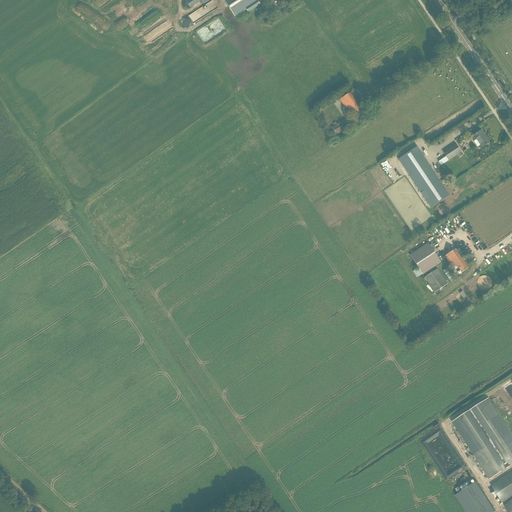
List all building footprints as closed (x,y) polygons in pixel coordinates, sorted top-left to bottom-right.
[(184,0),(190,8),(201,0),(203,4),(205,3),(204,2),(207,0),(184,0)] [(224,0),(236,17),(247,9),(248,12),(260,5),(257,0),(224,0)] [(184,28),(202,17),(200,13),(202,12),(199,7),(198,8),(198,9),(179,19),(184,28)] [(350,93),(346,95),(339,100),(347,113),(350,111),(352,114),(354,113),(356,116),(363,112),(350,93)] [(349,126),(344,119),(331,128),(337,136),(346,130),(345,129),(349,126)] [(481,130),(471,137),(474,141),(473,142),(477,147),(478,147),(480,150),(487,145),(486,145),(489,143),(484,137),(485,136),(481,130)] [(461,153),(455,144),(443,152),(446,157),(438,162),(441,166),(457,155),(461,153)] [(417,147),(398,159),(430,207),(431,208),(449,196),(417,147)] [(386,177),(391,173),(387,168),(386,169),(383,165),(380,167),(386,177)] [(441,263),(428,243),(409,255),(418,268),(413,271),(417,278),(441,263)] [(455,249),(444,257),(452,269),(456,266),(461,273),(468,268),(455,249)] [(447,285),(437,269),(424,278),(435,293),(447,285)] [(511,434),(488,398),(452,422),(489,480),(511,464),(511,434)] [(511,472),(491,486),(502,503),(511,496),(511,472)]
